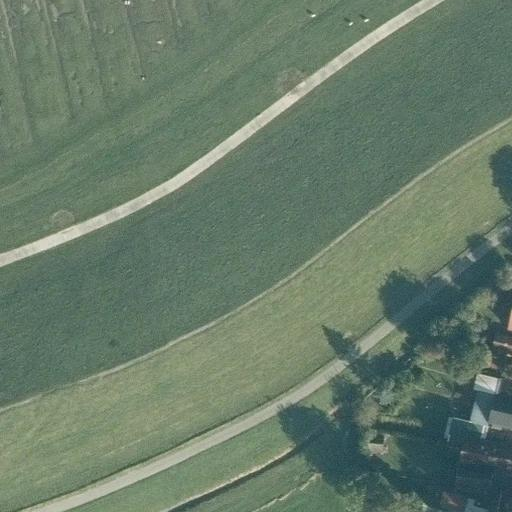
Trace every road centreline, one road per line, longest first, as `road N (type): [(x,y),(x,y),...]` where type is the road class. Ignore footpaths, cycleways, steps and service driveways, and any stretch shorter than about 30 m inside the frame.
road 1 (residential): [(44,511),(196,449),(302,393),(511,223)]
road 2 (track): [(0,263),(157,200),(440,0)]
